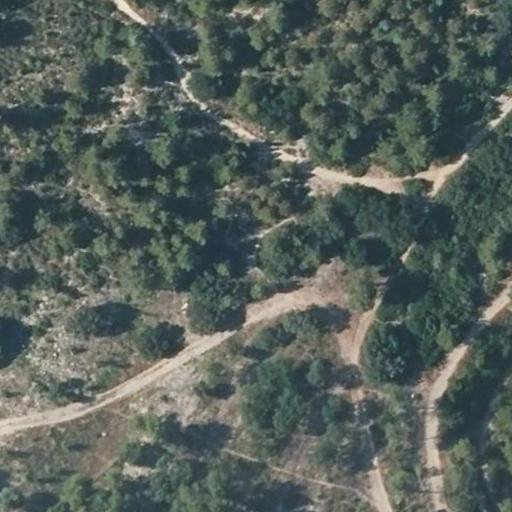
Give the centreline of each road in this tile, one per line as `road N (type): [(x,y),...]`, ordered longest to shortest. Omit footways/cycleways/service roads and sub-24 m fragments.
road 1 (track): [(342,342),(321,304),(281,300),(124,395),(0,433)]
road 2 (track): [(437,173),(383,182),(342,178),(241,136),(209,116),(145,25),(113,0)]
road 3 (unknown): [(444,511),(430,442),(439,381),(475,325),(511,288)]
road 4 (track): [(388,511),(342,342)]
road 5 (unknown): [(511,368),(485,424),(482,454),(499,511)]
